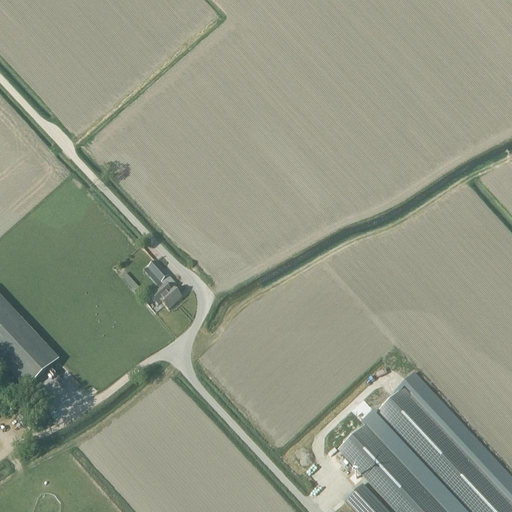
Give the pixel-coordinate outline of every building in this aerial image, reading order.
[(171,280),(155,262),(147,269),(161,285),(161,284),(163,287),(150,298),(157,307),(161,304),(168,311),(181,299),(173,289),(177,286),(172,280),(171,280)] [(126,272),(121,277),(136,292),(141,287),(126,272)] [(0,364),(27,393),(59,362),(0,298),(0,364)] [(511,511),(511,505),(403,388),(374,415),(463,511),(443,511),(365,427),(338,451),(394,511),(511,511)] [(352,511),(385,511),(363,488),(346,504),(352,511)]
